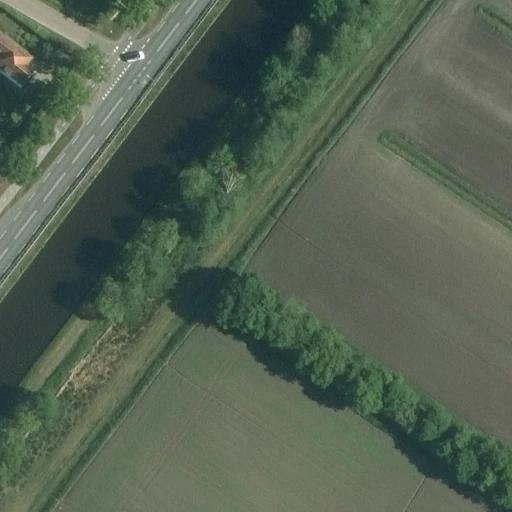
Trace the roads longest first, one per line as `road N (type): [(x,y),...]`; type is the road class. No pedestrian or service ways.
road 1 (track): [(330,0),(0,431)]
road 2 (primary): [(0,250),(138,73)]
road 3 (unclassified): [(11,0),(138,73)]
